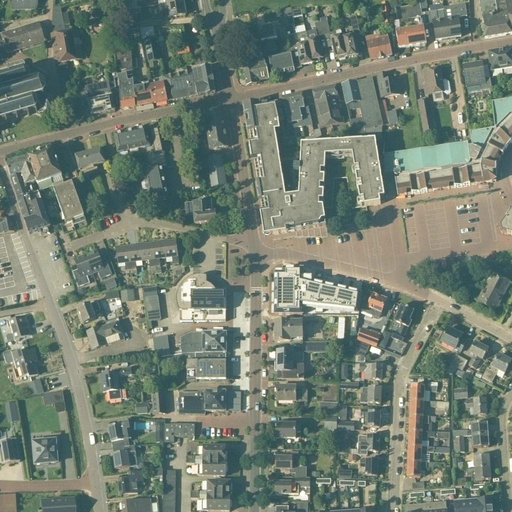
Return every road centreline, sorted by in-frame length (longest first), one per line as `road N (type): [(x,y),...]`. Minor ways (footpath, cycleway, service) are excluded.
road 1 (residential): [(95,484),(75,377),(0,162)]
road 2 (residential): [(230,99),(511,43)]
road 3 (residential): [(254,511),(253,248)]
road 4 (residential): [(0,153),(230,99)]
road 5 (residential): [(394,511),(400,375),(438,300)]
road 6 (residential): [(65,248),(134,223),(253,248)]
road 7 (residential): [(253,248),(230,99)]
road 8 (residential): [(398,283),(253,248)]
road 9 (residential): [(508,511),(501,416),(511,392)]
